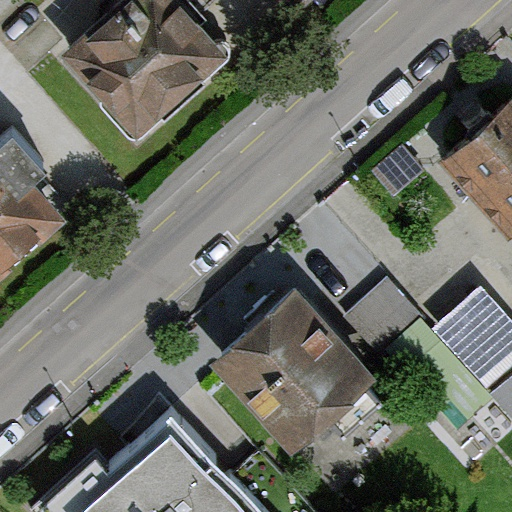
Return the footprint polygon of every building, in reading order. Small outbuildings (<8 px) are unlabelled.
[(109,0),(65,40),(60,45),(134,126),(224,45),(182,0),(109,0)] [(511,83),(436,154),(507,231),(511,226),(511,83)] [(0,265),(64,208),(32,173),(29,170),(43,158),(10,122),(0,130),(0,265)] [(420,165),(399,141),(370,167),(392,190),(420,165)] [(386,274),(344,314),(383,354),(424,313),(386,274)] [(293,279),(210,352),(290,442),(373,368),(293,279)] [(456,309),(438,326),(484,374),(511,346),(511,331),(474,292),(456,309)] [(511,373),(493,390),(511,411),(511,373)] [(110,463),(93,446),(36,500),(47,511),(273,511),(170,405),(110,463)]
